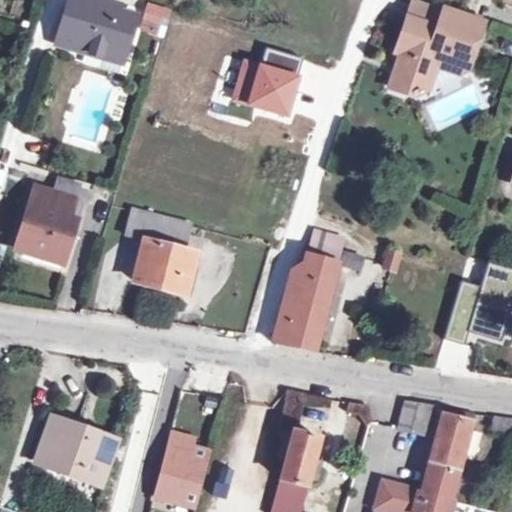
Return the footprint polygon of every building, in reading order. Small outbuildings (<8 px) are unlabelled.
[(62,12),(53,45),(101,60),(105,46),(124,51),(134,18),(116,13),(118,7),(95,0),(68,0),(64,13),(62,12)] [(440,28),(446,12),(416,3),(411,20),(440,28)] [(462,59),(475,62),(486,23),(446,12),(440,28),(411,20),(399,56),(406,58),(397,88),(415,94),(431,100),(441,69),(443,62),(462,59)] [(105,46),(101,60),(120,65),(124,51),(105,46)] [(304,60),(264,48),(260,64),(242,59),(229,100),(287,117),(304,60)] [(406,58),(399,56),(390,86),(397,88),(406,58)] [(470,77),(475,62),(462,59),(443,62),(441,69),(470,77)] [(31,192),(11,254),(31,261),(33,254),(60,263),(77,207),(31,192)] [(192,229),(133,212),(127,239),(145,244),(135,283),(183,296),(194,257),(185,255),(192,229)] [(291,277),(271,346),(310,353),(330,271),(350,276),(356,260),(343,256),(347,241),(318,233),(312,258),(307,257),(300,277),(291,277)] [(379,265),(390,269),(395,255),(384,251),(379,265)] [(33,254),(31,261),(58,269),(60,263),(33,254)] [(511,268),(490,263),(483,287),(463,282),(447,340),(468,346),(473,329),(502,336),(511,301),(511,268)] [(394,431),(409,436),(417,406),(401,404),(394,431)] [(436,444),(419,497),(416,497),(415,499),(407,497),(402,511),(449,511),(451,506),(448,505),(470,424),(472,414),(461,412),(433,408),(417,406),(409,436),(436,444)] [(511,419),(472,414),(470,424),(511,433),(511,419)] [(53,425),(38,469),(95,488),(109,444),(53,425)] [(270,460),(283,463),(290,436),(280,433),(270,460)] [(296,511),(317,442),(290,436),(283,463),(269,511),(296,511)] [(169,438),(153,502),(175,508),(176,506),(194,510),(209,456),(191,453),(193,443),(169,438)] [(402,511),(407,497),(408,493),(381,485),(374,511),(376,511),(402,511)]
